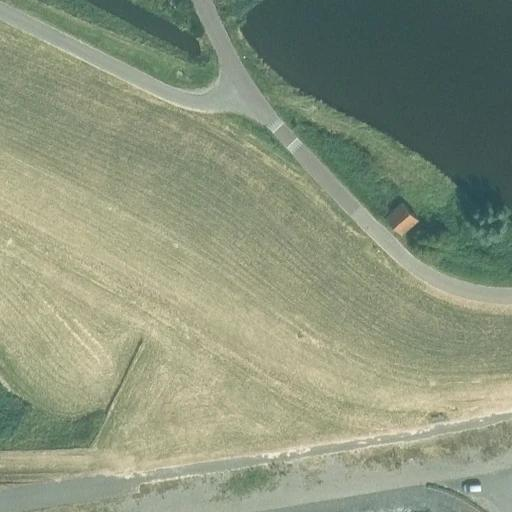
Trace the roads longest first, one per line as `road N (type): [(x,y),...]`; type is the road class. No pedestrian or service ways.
road 1 (unclassified): [(511,295),(431,278),(386,247),(285,143)]
road 2 (unclassified): [(236,88),(195,101),(168,93),(0,16)]
road 3 (track): [(0,462),(89,461),(142,484)]
